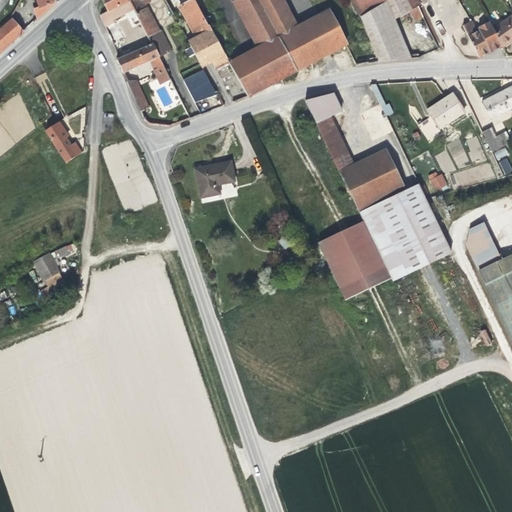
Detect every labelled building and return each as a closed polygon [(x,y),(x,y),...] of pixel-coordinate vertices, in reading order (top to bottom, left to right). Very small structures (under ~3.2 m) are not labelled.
[(58,0),(37,0),(39,7),(33,9),(37,19),(58,0)] [(136,16),(127,0),(101,0),(108,12),(100,15),(105,27),(114,22),(113,20),(125,14),(128,20),(136,16)] [(149,2),(150,0),(127,0),(136,16),(151,44),(158,58),(171,51),(160,29),(158,30),(145,5),(149,2)] [(225,55),(212,30),(207,25),(193,0),(190,0),(179,6),(192,29),(197,38),(188,42),(201,67),(212,61),(225,55)] [(193,0),(207,25),(212,23),(205,11),(203,12),(196,0),(193,0)] [(263,10),(257,0),(237,0),(247,18),(263,10)] [(287,16),(277,0),(257,0),(263,10),(271,25),(287,16)] [(346,45),(322,0),(307,0),(317,17),(294,30),(278,38),(296,72),(346,45)] [(349,0),(358,17),(386,0),(349,0)] [(411,59),(393,20),(409,11),(411,10),(405,0),(386,0),(358,17),(360,19),(378,62),(411,59)] [(419,6),(415,0),(405,0),(411,10),(418,7),(419,6)] [(423,18),(418,7),(411,10),(409,11),(414,20),(423,18)] [(271,25),(263,10),(247,18),(262,47),(278,38),(271,25)] [(511,15),(492,29),(501,45),(501,46),(503,45),(504,46),(511,40),(511,15)] [(278,38),(294,30),(287,16),(271,25),(278,38)] [(0,51),(22,32),(12,20),(8,23),(0,30),(0,51)] [(0,30),(8,23),(7,21),(1,26),(0,27),(0,30)] [(501,45),(492,29),(489,23),(478,29),(479,31),(477,33),(471,21),(462,26),(468,37),(479,58),(494,49),(501,45)] [(296,72),(278,38),(262,47),(230,64),(247,97),(296,72)] [(124,53),(118,40),(112,43),(118,56),(124,53)] [(150,61),(158,58),(151,44),(119,59),(116,60),(122,74),(150,61)] [(216,69),(229,62),(225,55),(212,61),(216,69)] [(163,67),(158,58),(150,61),(154,71),(156,74),(160,72),(158,69),(163,67)] [(169,79),(163,67),(158,69),(160,72),(156,74),(160,84),(169,79)] [(215,94),(204,70),(184,80),(195,103),(207,98),(215,94)] [(148,108),(137,83),(128,87),(140,112),(148,108)] [(393,113),(389,104),(385,106),(375,85),(370,85),(386,117),(393,113)] [(490,119),(511,107),(511,87),(493,97),(482,102),(490,119)] [(341,111),(333,93),(305,101),(316,125),(330,118),(329,117),(333,115),(341,111)] [(464,112),(452,94),(427,111),(433,121),(435,124),(439,129),(464,112)] [(333,115),(316,125),(339,170),(354,161),(333,115)] [(241,121),(250,139),(258,136),(249,117),(241,121)] [(68,142),(65,139),(68,137),(58,123),(45,131),(66,163),(81,153),(74,143),(70,146),(68,142)] [(491,152),(511,141),(511,128),(501,134),(495,137),(491,128),(482,132),(491,152)] [(474,163),(486,158),(476,136),(465,140),(474,163)] [(134,137),(102,148),(123,213),(155,203),(134,137)] [(447,143),(457,167),(469,163),(459,138),(447,143)] [(354,161),(339,170),(359,211),(406,189),(387,147),(354,161)] [(497,160),(508,155),(505,147),(493,152),(497,160)] [(511,171),(507,158),(499,161),(504,175),(511,171)] [(234,181),(230,162),(211,166),(211,168),(209,168),(206,169),(206,168),(195,170),(200,197),(219,193),(217,185),(234,181)] [(446,185),(440,175),(437,177),(435,173),(428,176),(436,191),(446,185)] [(406,189),(359,211),(364,219),(391,280),(393,282),(453,252),(418,183),(406,189)] [(391,280),(364,219),(318,244),(345,301),(371,289),(391,280)] [(511,254),(501,260),(482,223),(470,229),(467,246),(511,340),(511,254)] [(57,271),(48,254),(34,262),(52,295),(66,287),(57,271)] [(56,302),(70,294),(66,287),(52,295),(56,302)]
